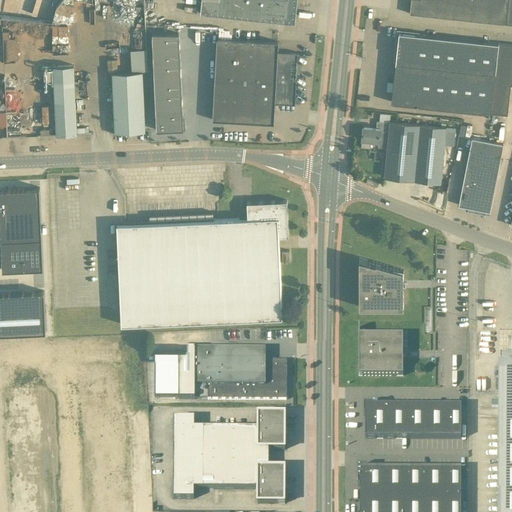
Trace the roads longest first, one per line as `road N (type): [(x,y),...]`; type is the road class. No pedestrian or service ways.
road 1 (unclassified): [(329,179),(247,156),(0,163)]
road 2 (tertiary): [(323,511),(329,179)]
road 3 (unclassified): [(511,252),(329,179)]
road 4 (tertiary): [(329,179),(346,0)]
